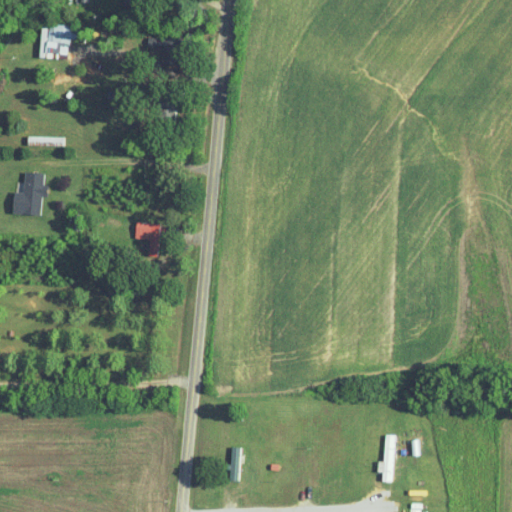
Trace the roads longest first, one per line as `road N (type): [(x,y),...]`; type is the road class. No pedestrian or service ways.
road 1 (residential): [(179,511),(224,0)]
road 2 (residential): [(257,511),(413,506)]
